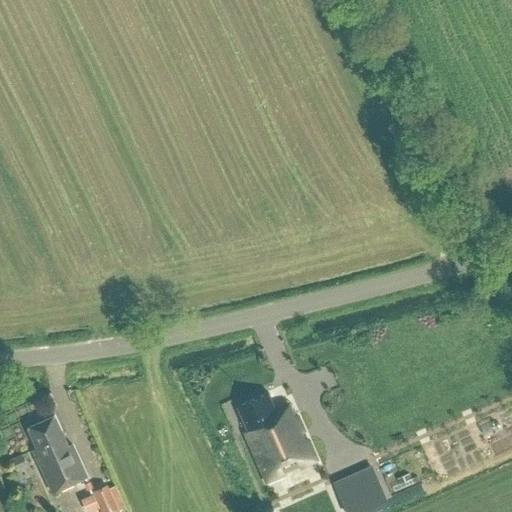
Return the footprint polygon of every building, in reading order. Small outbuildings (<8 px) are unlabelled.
[(268,392),(236,406),(247,431),(244,432),(266,481),(284,473),(281,466),(298,459),(310,454),(313,452),(307,439),(304,440),(301,432),(304,431),(297,414),(293,416),(288,418),(284,408),(276,411),(275,409),(268,392)] [(64,437),(54,415),(28,427),(37,447),(33,449),(52,492),(87,476),(72,443),(65,445),(62,438),(64,437)] [(361,466),(382,465),(381,450),(360,451),(361,466)] [(348,475),(333,481),(339,495),(354,489),(348,475)] [(91,478),(85,481),(88,487),(94,484),(91,478)] [(123,506),(113,485),(108,487),(106,484),(92,490),(93,493),(81,499),(86,511),(87,511),(99,507),(101,511),(118,511),(119,511),(118,508),(123,506)] [(382,489),(359,499),(363,509),(387,499),(382,489)]
